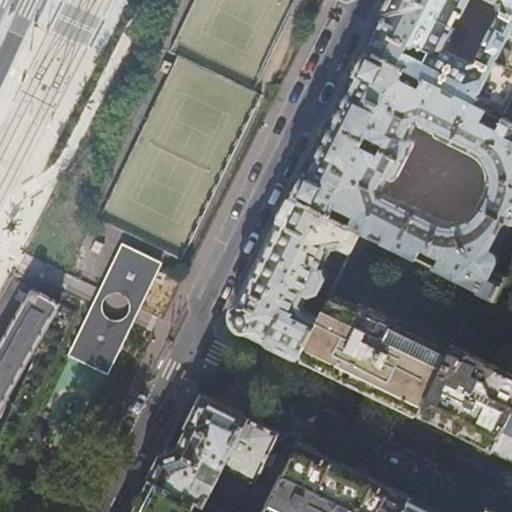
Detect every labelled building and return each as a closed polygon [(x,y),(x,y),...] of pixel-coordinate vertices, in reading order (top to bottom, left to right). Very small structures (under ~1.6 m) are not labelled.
[(511,0),(391,0),(367,49),(474,102),(511,24),(511,0)] [(511,24),(474,102),(487,108),(489,109),(503,116),(511,120),(511,24)] [(489,120),(483,117),(487,108),(474,102),(367,49),(350,81),(311,160),(292,196),(360,230),(416,258),(420,252),(427,256),(429,251),(436,254),(434,257),(440,260),(435,268),(479,290),(479,291),(493,298),(505,274),(491,266),(494,264),(496,261),(498,256),(496,251),(506,230),(511,233),(511,120),(503,116),(496,129),(487,124),(489,120)] [(172,63),(164,59),(159,71),(167,75),(172,63)] [(356,236),(360,230),(292,196),(263,254),(235,309),(233,313),(233,318),(235,324),(238,327),(266,341),(299,358),(299,357),(319,314),(309,310),(306,301),(310,293),(319,291),(326,277),(322,268),(331,250),(341,246),(350,251),(350,250),(356,236)] [(366,241),(356,236),(350,250),(359,254),(366,241)] [(104,244),(95,239),(89,251),(98,255),(104,244)] [(122,247),(105,283),(141,300),(149,283),(158,264),(122,247)] [(0,408),(46,331),(62,304),(58,301),(33,288),(0,345),(0,408)] [(511,307),(493,298),(479,291),(472,307),(494,318),(493,320),(511,329),(511,307)] [(327,298),(319,314),(299,357),(330,372),(385,399),(418,415),(421,409),(449,353),(394,325),(396,322),(358,303),(356,306),(336,295),(327,298)] [(125,332),(90,315),(73,350),(108,367),(117,349),(125,332)] [(511,375),(452,345),(449,353),(421,409),(456,426),(496,445),(511,412),(511,375)] [(207,504),(225,466),(247,419),(203,397),(202,398),(194,393),(176,428),(150,480),(198,500),(207,504)] [(511,461),(511,412),(496,445),(492,452),(511,461)] [(247,419),(225,466),(234,471),(224,493),(262,511),(265,511),(276,491),(256,482),(264,466),(271,469),(274,468),(280,457),(279,454),(272,450),(280,435),(270,430),(247,419)] [(299,442),(276,491),(265,511),(404,511),(411,497),(361,472),(299,442)] [(192,511),(198,500),(150,480),(134,511),(135,511),(225,511),(192,511)] [(404,511),(441,511),(433,508),(411,497),(404,511)]
